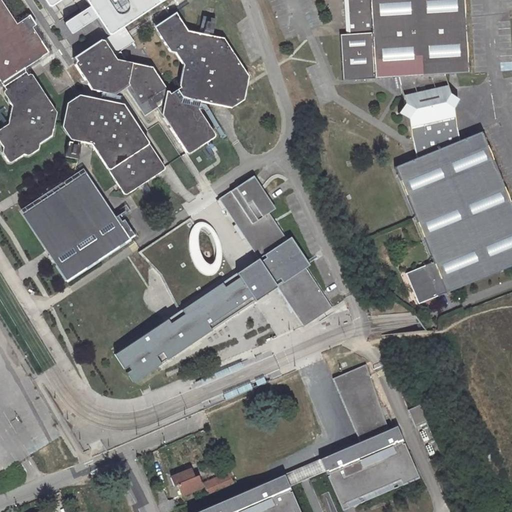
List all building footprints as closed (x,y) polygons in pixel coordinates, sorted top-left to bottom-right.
[(36,25),(30,15),(16,24),(0,0),(0,82),(5,91),(5,93),(13,105),(9,124),(0,129),(0,141),(4,147),(3,153),(9,162),(12,163),(24,155),(29,155),(39,149),(40,144),(53,136),(58,113),(32,75),(29,74),(28,75),(24,69),(49,53),(32,28),(36,25)] [(106,34),(110,36),(124,27),(165,0),(43,0),(48,6),(51,8),(62,0),(84,0),(89,7),(96,18),(106,34)] [(407,275),(421,305),(437,298),(511,267),(511,205),(482,132),(460,141),(453,108),(459,99),(449,93),(445,74),(470,74),(464,0),(340,0),(345,81),(399,79),(404,100),(405,104),(399,113),(409,119),(417,156),(391,166),(436,263),(407,275)] [(96,18),(89,7),(64,23),(64,24),(64,25),(70,34),(71,34),(96,18)] [(100,40),(73,58),(76,62),(75,65),(91,90),(115,95),(120,91),(124,88),(143,116),(156,109),(161,116),(186,155),(208,140),(213,137),(214,136),(197,110),(199,103),(219,107),(231,109),(243,101),(246,88),(247,85),(249,76),(245,70),(224,38),(213,36),(216,19),(203,16),(200,33),(188,30),(176,12),(154,27),(170,53),(175,54),(182,66),(178,85),(179,88),(173,92),(170,93),(169,91),(152,66),(126,62),(120,53),(114,56),(109,49),(103,41),(100,40)] [(114,56),(120,53),(135,43),(131,37),(129,34),(128,32),(124,27),(110,36),(103,41),(109,49),(114,56)] [(165,169),(123,105),(79,95),(66,103),(61,127),(70,140),(72,140),(71,142),(68,142),(65,156),(77,159),(80,144),(77,143),(77,141),(90,144),(94,149),(117,185),(125,196),(128,194),(139,187),(146,182),(156,175),(165,169)] [(85,170),(66,181),(69,186),(75,182),(81,184),(86,186),(91,191),(94,195),(97,201),(99,208),(99,214),(98,219),(114,221),(119,218),(85,170)] [(237,273),(233,267),(220,247),(221,252),(220,258),(219,265),(217,269),(214,272),(210,272),(207,272),(205,270),(202,268),(199,264),(196,259),(195,254),(193,249),(193,242),(193,235),(195,229),(198,225),(192,217),(140,251),(162,274),(180,311),(168,319),(115,353),(125,367),(129,365),(131,369),(127,371),(134,381),(156,366),(267,293),(279,286),(305,326),(333,308),(276,221),(248,179),(221,198),(260,258),(249,266),(237,273)] [(66,247),(52,257),(55,262),(64,276),(69,283),(117,252),(138,238),(128,222),(125,223),(121,216),(119,218),(114,221),(98,219),(99,214),(99,208),(97,201),(94,195),(91,191),(86,186),(81,184),(75,182),(69,186),(66,181),(59,183),(52,186),(46,192),(42,198),(45,202),(40,205),(39,212),(40,219),(42,224),(45,229),(48,233),(52,236),(57,239),(62,240),(66,247)] [(44,249),(52,257),(66,247),(62,240),(57,239),(52,236),(48,233),(45,229),(42,224),(40,219),(39,212),(40,205),(45,202),(42,198),(20,212),(44,249)] [(511,333),(475,349),(490,385),(511,375),(511,333)] [(325,472),(341,509),(343,509),(417,477),(404,443),(402,444),(401,442),(403,441),(397,426),(389,430),(367,364),(334,378),(361,442),(334,453),(339,466),(325,472)] [(409,410),(416,427),(427,422),(421,405),(409,410)] [(0,464),(17,454),(0,425),(0,464)] [(272,494),(288,488),(301,482),(309,479),(325,472),(339,466),(334,453),(269,481),(267,482),(272,494)] [(190,469),(170,478),(173,486),(176,485),(181,495),(201,486),(195,472),(192,473),(190,469)] [(207,495),(233,484),(228,473),(203,484),(207,495)] [(298,511),(288,488),(272,494),(267,482),(195,511),(298,511)] [(152,491),(161,511),(168,511),(170,511),(175,509),(164,485),(152,491)]
